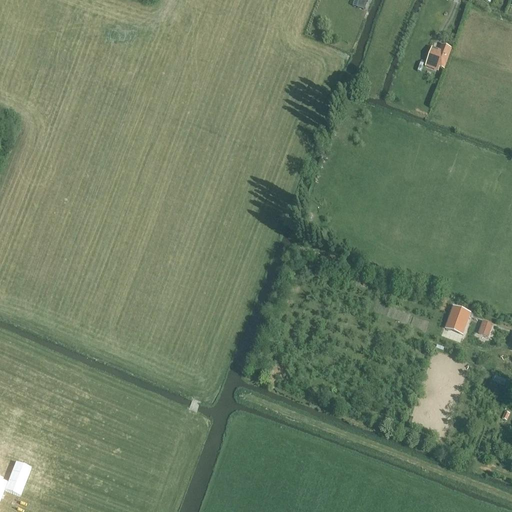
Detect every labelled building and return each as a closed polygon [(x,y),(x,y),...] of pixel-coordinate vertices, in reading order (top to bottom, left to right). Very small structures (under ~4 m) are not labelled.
[(410,0),(399,0),(398,4),(410,9),(413,1),(410,0)] [(432,49),(425,67),(443,74),(448,58),(452,49),(442,45),(439,51),(432,49)] [(471,315),(454,309),(446,329),(463,335),(471,315)] [(483,323),(479,334),(488,338),(492,327),(483,323)] [(199,406),(203,396),(196,394),(193,404),(199,406)]
